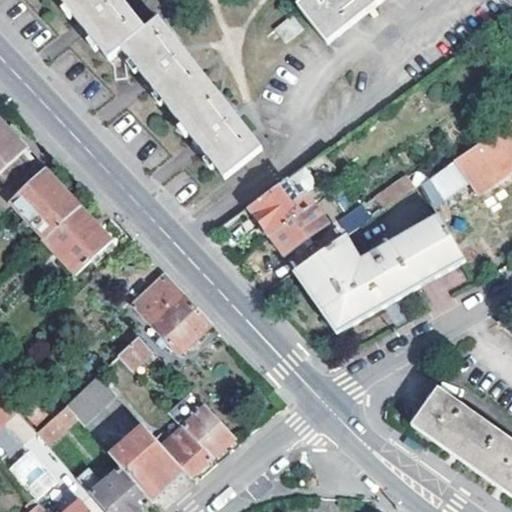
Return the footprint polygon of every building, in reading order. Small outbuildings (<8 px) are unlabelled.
[(57,0),(109,63),(123,52),(147,33),(119,0),(57,0)] [(387,0),(311,0),(299,9),(329,47),(387,0)] [(304,31),(293,18),(275,31),(287,45),(304,31)] [(160,22),(147,33),(123,52),(226,181),(264,152),(160,22)] [(511,121),(429,179),(445,201),(470,184),(477,195),(511,170),(511,121)] [(0,175),(26,151),(0,123),(0,175)] [(0,193),(11,205),(46,172),(33,159),(0,190),(0,193)] [(291,209),(306,197),(315,193),(319,186),(307,169),(278,190),(291,209)] [(46,172),(11,205),(45,242),(80,210),(46,172)] [(341,222),(350,234),(413,190),(404,178),(341,222)] [(313,207),(306,197),(291,209),(278,190),(252,209),(273,237),(313,207)] [(328,226),(313,207),(273,237),(287,256),(328,226)] [(110,242),(80,210),(45,242),(44,242),(74,276),(110,242)] [(440,219),(415,234),(440,277),(466,262),(440,219)] [(415,234),(394,246),(419,289),(440,277),(415,234)] [(419,289),(394,246),(362,266),(346,238),(296,274),(330,323),(390,288),(397,302),(419,289)] [(211,327),(165,277),(133,306),(180,356),(211,327)] [(339,336),(397,302),(390,288),(330,323),(339,336)] [(511,317),(498,325),(511,335),(511,317)] [(138,339),(117,358),(132,374),(153,354),(138,339)] [(82,426),(114,396),(96,377),(65,406),(82,426)] [(511,445),(437,391),(413,425),(412,427),(454,456),(502,490),(511,497),(511,445)] [(69,440),(84,427),(82,426),(65,406),(36,432),(76,479),(91,465),(69,440)] [(205,408),(184,429),(212,459),(235,440),(205,408)] [(143,426),(110,457),(121,469),(147,499),(172,477),(177,472),(183,468),(163,448),(143,426)] [(163,448),(183,468),(191,477),(212,459),(184,429),(163,448)] [(32,449),(8,466),(33,501),(57,484),(32,449)] [(121,469),(90,495),(104,511),(142,511),(151,504),(147,499),(121,469)] [(177,482),(172,477),(147,499),(151,504),(177,482)] [(89,511),(81,502),(69,511),(89,511)]
